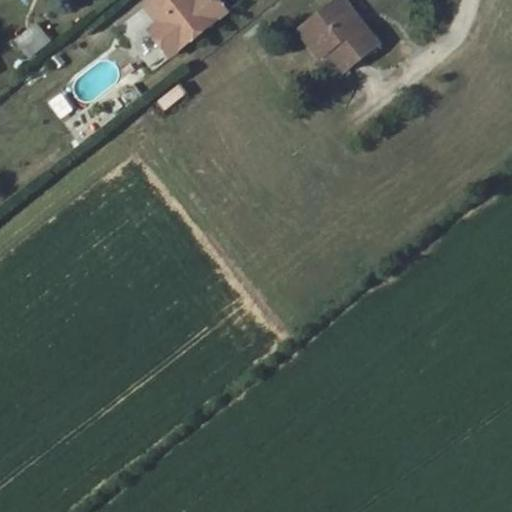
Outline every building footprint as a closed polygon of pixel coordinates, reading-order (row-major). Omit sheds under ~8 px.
[(150,0),(164,17),(147,31),(168,57),(224,12),(214,0),(150,0)] [(348,0),(331,0),(308,18),(332,46),(349,66),(378,40),(361,19),(363,18),(348,0)] [(322,54),(332,46),(308,18),(298,25),(322,54)] [(167,109),(187,93),(180,84),(160,100),(167,109)] [(58,120),(73,113),(65,93),(49,100),(58,120)] [(73,139),(97,127),(88,108),(64,120),(73,139)]
